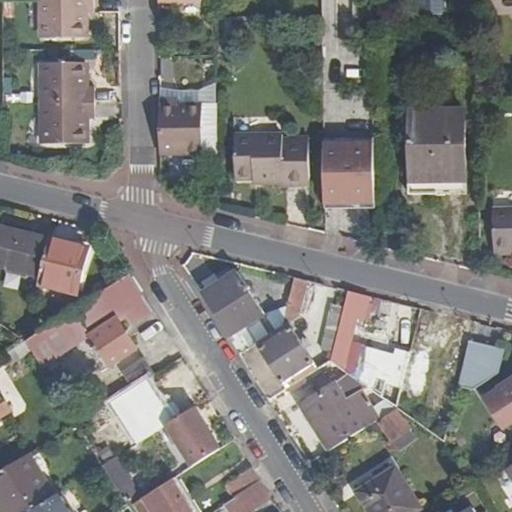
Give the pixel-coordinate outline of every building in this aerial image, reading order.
[(94,0),(40,0),(41,34),(85,32),(85,8),(94,7),(94,0)] [(372,21),(382,21),(382,1),(372,1),(372,21)] [(475,20),(457,20),(458,54),(476,54),(475,20)] [(42,58),(42,98),(95,97),(95,82),(85,82),(85,58),(42,58)] [(95,112),(95,97),(42,98),(43,138),(86,138),(85,113),(95,112)] [(160,98),(160,153),(201,153),(200,105),(177,106),(177,98),(160,98)] [(409,185),(409,197),(465,195),(464,112),(408,113),(409,185)] [(281,136),(235,136),(236,179),(260,180),(260,183),(282,183),(282,186),(309,185),(308,152),(281,152),(281,136)] [(384,138),(327,139),(329,207),(385,206),(384,138)] [(511,208),(494,209),(495,251),(511,250),(511,208)] [(0,269),(40,279),(49,241),(0,229),(0,269)] [(89,250),(49,241),(40,279),(38,288),(78,297),(89,250)] [(204,295),(243,356),(277,334),(239,273),(204,295)] [(130,276),(25,342),(32,353),(42,369),(91,338),(110,369),(137,352),(125,333),(155,314),(130,276)] [(324,351),(336,354),(345,315),(346,310),(335,307),(324,351)] [(359,319),(345,315),(336,354),(333,363),(346,372),(359,319)] [(476,324),(460,320),(453,348),(461,350),(460,357),(468,358),(472,341),(476,324)] [(277,334),(243,356),(272,401),(319,372),(290,326),(286,329),(277,334)] [(478,343),(472,341),(468,358),(463,378),(469,380),(478,343)] [(25,342),(8,353),(14,365),(32,353),(25,342)] [(368,347),(360,382),(399,410),(411,360),(414,350),(399,346),(398,352),(368,347)] [(433,366),(411,360),(399,410),(400,411),(447,444),(453,419),(420,411),(422,403),(424,403),(433,366)] [(123,376),(133,391),(147,382),(154,378),(144,363),(123,376)] [(133,391),(111,406),(137,446),(168,426),(173,423),(147,382),(133,391)] [(511,382),(503,388),(504,390),(489,400),(510,427),(511,425),(511,382)] [(303,407),(331,452),(380,421),(381,420),(364,393),(350,402),(339,385),(303,407)] [(0,394),(0,420),(12,413),(0,394)] [(168,426),(195,469),(221,453),(194,410),(173,423),(168,426)] [(381,420),(380,421),(392,441),(412,428),(411,425),(409,425),(400,411),(399,410),(381,420)] [(412,428),(392,441),(398,451),(419,439),(412,428)] [(0,475),(0,504),(4,511),(31,511),(53,498),(27,458),(0,475)] [(104,466),(131,509),(136,507),(143,502),(116,459),(104,466)] [(225,485),(234,501),(262,483),(252,468),(225,485)] [(398,469),(358,494),(369,511),(420,511),(424,510),(398,469)] [(482,472),(472,478),(484,497),(494,491),(482,472)] [(262,483),(234,501),(225,506),(228,511),(255,511),(252,507),(270,496),(262,483)] [(143,502),(136,507),(139,511),(190,511),(172,484),(143,502)] [(53,498),(31,511),(73,511),(62,493),(53,498)] [(252,507),(255,511),(273,501),(270,496),(252,507)] [(473,511),(489,511),(484,503),(472,510),(473,511)]
